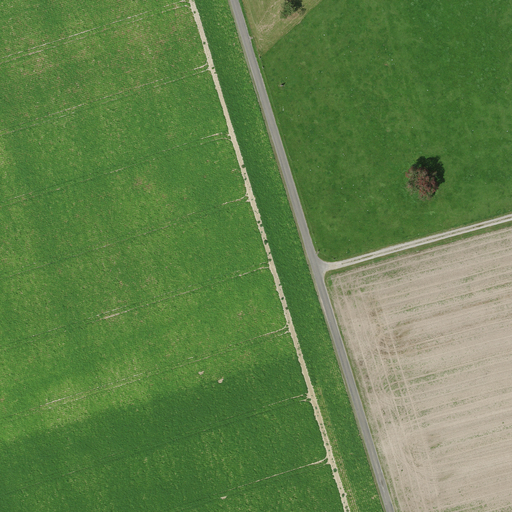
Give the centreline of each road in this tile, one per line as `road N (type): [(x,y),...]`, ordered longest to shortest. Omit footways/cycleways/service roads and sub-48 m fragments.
road 1 (track): [(391,511),(235,0)]
road 2 (track): [(511,219),(317,272)]
